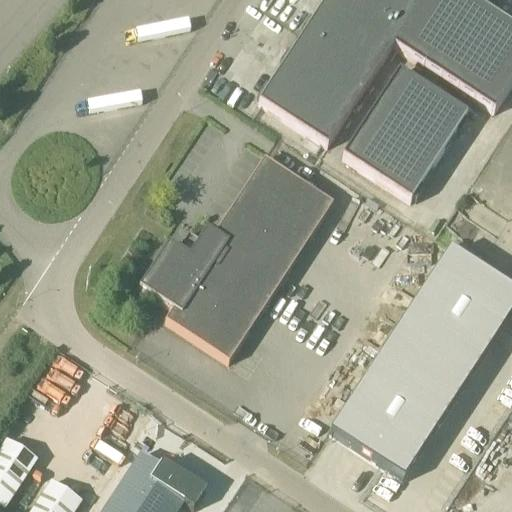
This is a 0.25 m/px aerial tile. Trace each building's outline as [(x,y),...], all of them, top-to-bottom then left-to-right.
[(328,0),(312,25),(309,23),(300,35),(304,38),(290,59),(287,56),(278,69),(282,71),(268,92),(265,90),(257,102),(260,105),(258,108),(326,153),(392,52),(493,118),(511,88),(511,32),(501,25),(503,22),(491,14),(489,17),(468,3),(469,0),(328,0)] [(375,185),(432,98),(398,76),(341,162),(375,185)] [(410,207),(466,121),(432,98),(375,185),(410,207)] [(250,187),(265,165),(263,164),(214,239),(206,234),(198,245),(195,243),(194,245),(189,242),(183,251),(181,249),(178,254),(168,247),(138,293),(172,315),(164,326),(228,368),(332,209),(331,208),(317,230),(250,187)] [(402,487),(511,318),(511,295),(449,254),(329,438),(402,487)] [(0,511),(5,511),(37,465),(6,445),(0,454),(0,511)] [(105,511),(180,511),(193,492),(140,458),(105,511)] [(77,511),(81,506),(51,486),(33,511),(77,511)]
